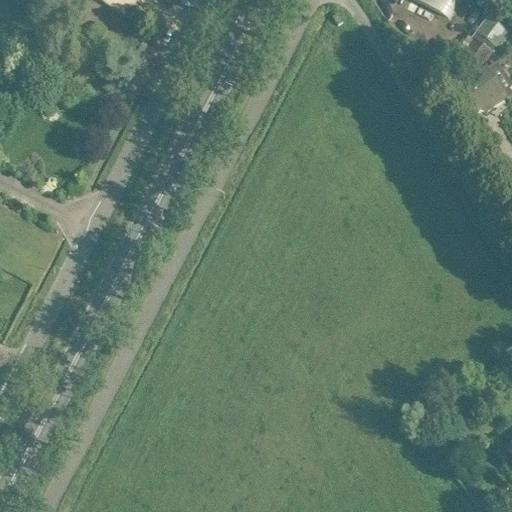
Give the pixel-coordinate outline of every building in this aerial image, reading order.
[(37,0),(6,0),(31,17),(41,3),(37,0)] [(459,0),(410,0),(450,20),(459,0)] [(456,87),(458,89),(449,95),(450,96),(449,99),(452,103),(455,104),(459,110),(459,113),(462,118),(465,119),(466,120),(480,110),(484,116),(511,97),(511,95),(509,91),(511,89),(511,87),(497,64),(488,70),(486,68),(481,71),(511,30),(490,16),(472,41),(468,38),(457,54),(461,58),(458,63),(475,74),(456,87)] [(494,162),(478,138),(469,144),(485,168),(494,162)] [(88,148),(91,168),(111,164),(108,144),(88,148)] [(511,170),(510,168),(493,179),(511,208),(511,170)]
